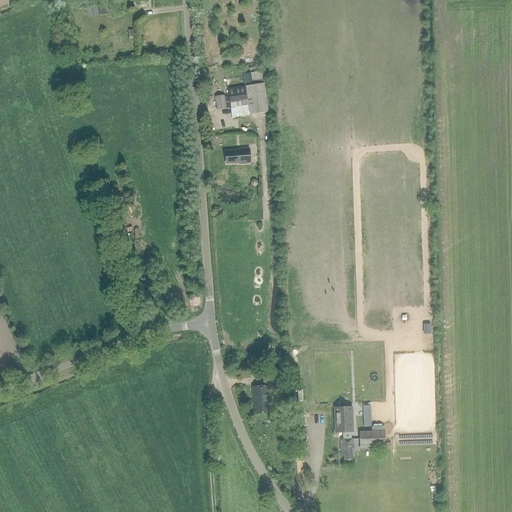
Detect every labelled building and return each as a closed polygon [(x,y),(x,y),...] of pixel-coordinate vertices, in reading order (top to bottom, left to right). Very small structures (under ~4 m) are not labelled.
[(98,11),(110,9),(109,1),(97,3),(98,11)] [(98,16),(96,5),(86,6),(88,18),(98,16)] [(109,50),(124,49),(123,33),(109,33),(109,50)] [(231,108),(232,117),(267,112),(263,84),(252,86),(250,73),(243,74),(245,87),(228,89),(229,96),(224,96),(224,95),(214,97),(216,110),(231,108)] [(226,151),(227,165),(240,164),(240,165),(252,164),(250,148),(241,149),(241,150),(226,151)] [(273,372),(274,390),(284,389),(283,371),(273,372)] [(268,413),(267,404),(269,404),(269,386),(252,387),(252,399),(255,399),(255,414),(268,413)] [(352,407),(334,408),(335,433),(343,433),(343,440),(340,440),(341,456),(343,456),(344,461),(352,460),(352,449),(354,449),(353,439),(351,439),(351,432),(353,432),(352,407)] [(385,431),(359,432),(360,448),(385,447),(385,431)]
